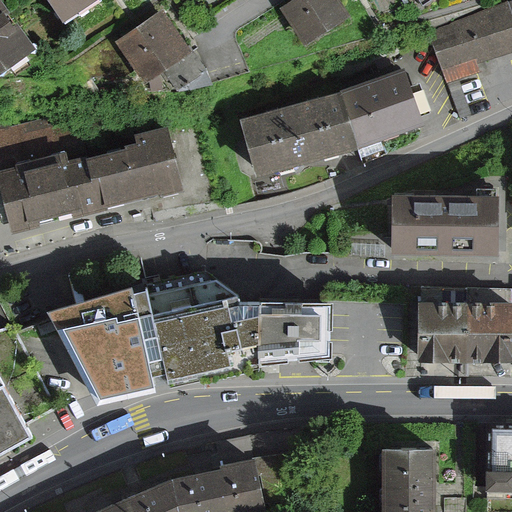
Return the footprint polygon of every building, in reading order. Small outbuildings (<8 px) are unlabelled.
[(0,0),(0,65),(37,37),(8,0),(0,0)] [(52,0),(65,15),(84,0),(52,0)] [(281,0),(305,35),(347,7),(342,0),(281,0)] [(430,0),(408,0),(415,10),(430,0)] [(511,26),(505,6),(429,34),(444,76),(511,51),(511,26)] [(186,52),(161,16),(121,44),(146,79),(186,52)] [(339,92),(354,141),(419,120),(404,72),(339,92)] [(259,170),(354,141),(339,92),(243,122),(259,170)] [(67,146),(0,166),(0,186),(12,226),(40,217),(38,213),(74,202),(75,208),(107,199),(105,193),(161,176),(162,180),(186,173),(169,115),(138,124),(140,129),(69,150),(67,146)] [(396,200),(395,252),(495,254),(496,201),(396,200)] [(166,357),(158,307),(150,271),(53,298),(99,391),(156,377),(153,360),(166,357)] [(262,357),(261,294),(231,292),(158,307),(166,357),(170,379),(262,357)] [(333,294),(261,294),(262,357),(333,352),(333,294)] [(422,359),(467,359),(467,307),(423,307),(422,359)] [(467,359),(511,359),(511,308),(467,307),(467,359)] [(0,330),(0,340),(12,362),(28,354),(12,324),(0,330)] [(0,452),(33,434),(0,375),(0,452)] [(511,425),(488,426),(488,490),(511,489),(511,425)] [(222,454),(174,463),(182,511),(210,511),(266,502),(256,443),(221,450),(222,454)] [(433,511),(434,451),(387,451),(386,511),(433,511)] [(182,511),(174,463),(70,510),(70,511),(182,511)]
